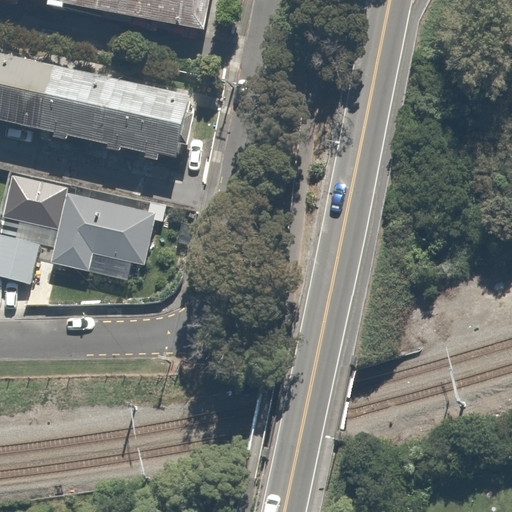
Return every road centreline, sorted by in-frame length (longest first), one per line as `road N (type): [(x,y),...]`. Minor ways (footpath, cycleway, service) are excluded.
road 1 (residential): [(281,0),(205,322),(153,338),(0,341)]
road 2 (secondary): [(390,0),(284,509)]
